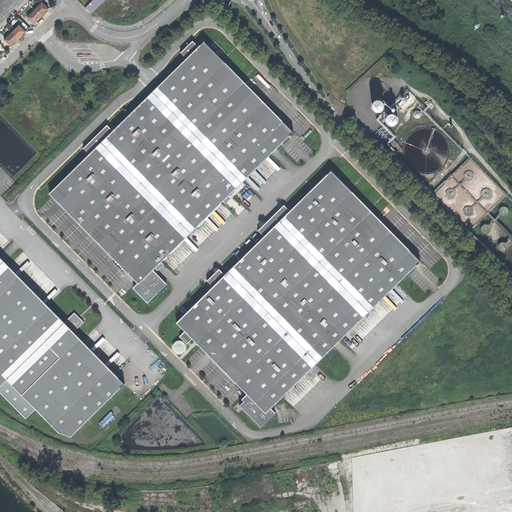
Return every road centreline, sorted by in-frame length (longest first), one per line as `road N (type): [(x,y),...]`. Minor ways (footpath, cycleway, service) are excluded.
road 1 (secondary): [(271,27),(320,102),(511,302)]
road 2 (unclassified): [(70,2),(94,27),(121,38),(145,32),(176,8)]
